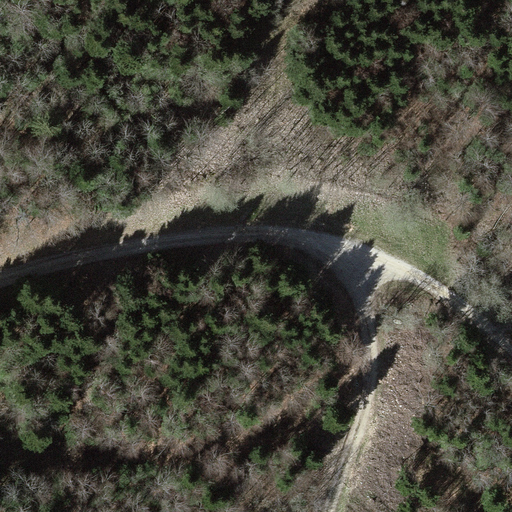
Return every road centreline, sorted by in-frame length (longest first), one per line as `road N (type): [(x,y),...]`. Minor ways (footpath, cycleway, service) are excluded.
road 1 (track): [(0,272),(200,231),(270,232),(356,249)]
road 2 (track): [(356,249),(357,380),(317,511)]
road 3 (track): [(356,249),(426,278),(511,347)]
